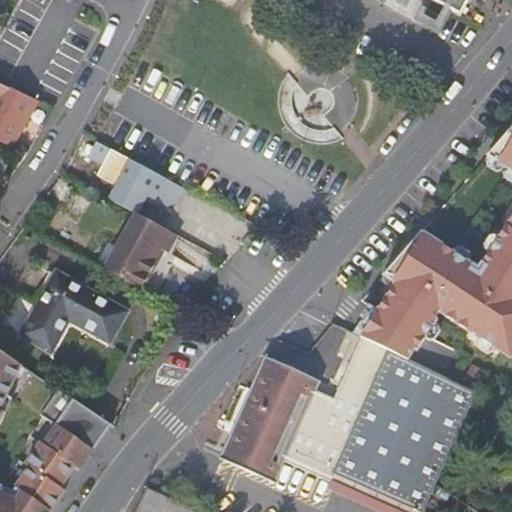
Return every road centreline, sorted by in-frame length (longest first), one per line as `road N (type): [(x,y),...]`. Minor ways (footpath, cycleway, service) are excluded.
road 1 (residential): [(95,511),(511,33)]
road 2 (residential): [(114,0),(28,179)]
